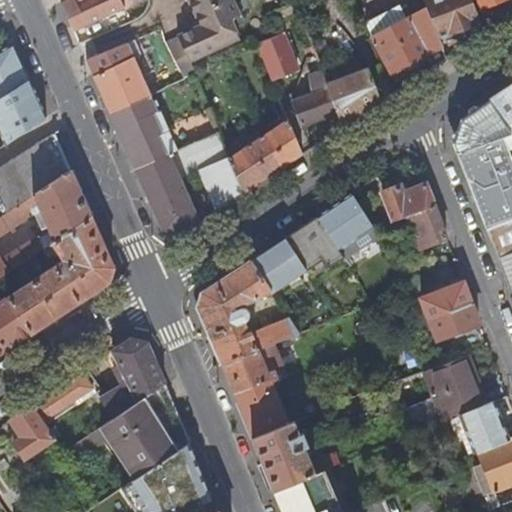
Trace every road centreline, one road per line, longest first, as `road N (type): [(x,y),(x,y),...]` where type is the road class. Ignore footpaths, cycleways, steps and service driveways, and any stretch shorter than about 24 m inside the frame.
road 1 (tertiary): [(155,285),(27,0)]
road 2 (residential): [(155,285),(414,115)]
road 3 (residential): [(414,115),(511,361)]
road 4 (tertiary): [(248,511),(155,285)]
road 5 (residential): [(0,389),(155,285)]
